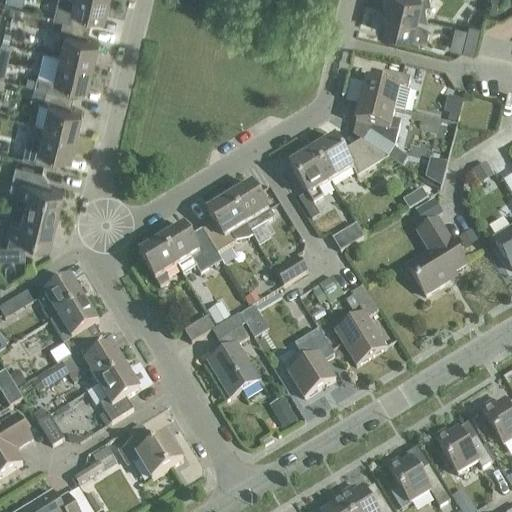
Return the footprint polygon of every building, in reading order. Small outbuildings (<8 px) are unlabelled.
[(56,0),(53,17),(62,19),(89,25),(92,14),(104,17),(107,0),(56,0)] [(385,0),(383,11),(415,19),(427,22),(424,5),(430,5),(429,0),(385,0)] [(413,29),(415,19),(383,11),(377,32),(424,44),(427,33),(413,29)] [(89,25),(62,19),(59,31),(64,32),(59,55),(93,63),(98,40),(86,37),(89,25)] [(473,55),(480,28),(467,25),(460,52),(473,55)] [(4,32),(2,41),(8,43),(10,34),(4,32)] [(1,43),(0,45),(0,58),(8,60),(11,45),(1,43)] [(35,79),(34,86),(72,95),(74,84),(87,87),(93,63),(59,55),(42,51),(35,79)] [(365,82),(360,103),(393,111),(403,114),(409,93),(406,92),(409,80),(382,74),(379,85),(365,82)] [(424,75),(421,87),(443,92),(446,81),(424,75)] [(27,77),(26,84),(34,86),(35,79),(27,77)] [(72,95),(34,86),(31,98),(47,102),(42,125),(75,133),(80,110),(69,107),(72,95)] [(447,99),(443,114),(459,118),(462,103),(447,99)] [(360,103),(354,125),(371,129),(370,134),(363,145),(386,159),(393,149),(400,124),(390,122),(393,111),(360,103)] [(75,133),(42,125),(36,148),(31,147),(28,158),(55,165),(58,154),(69,157),(75,133)] [(386,159),(363,145),(360,142),(342,153),(334,140),(311,154),(330,185),(351,171),(356,179),(387,160),(386,159)] [(330,185),(311,154),(288,168),(312,206),(322,200),(318,192),(330,185)] [(22,209),(55,217),(62,189),(38,183),(41,171),(13,164),(8,187),(16,189),(15,192),(25,194),(22,209)] [(485,165),(470,174),(479,187),(493,178),(485,165)] [(428,166),(424,180),(440,189),(445,170),(428,166)] [(250,186),(228,199),(245,226),(245,227),(250,235),(273,220),(268,212),(266,213),(250,186)] [(420,192),(412,198),(417,206),(425,200),(420,192)] [(213,224),(201,231),(216,256),(235,244),(247,241),(252,238),(250,235),(245,227),(245,226),(228,199),(206,213),(213,224)] [(307,200),(297,205),(302,213),(311,207),(307,200)] [(432,202),(416,213),(424,226),(441,215),(432,202)] [(55,217),(22,209),(19,221),(9,219),(6,232),(8,233),(5,245),(0,245),(0,259),(24,258),(23,244),(25,237),(49,243),(55,217)] [(511,230),(507,221),(502,220),(492,227),(491,231),(497,240),(493,242),(511,273),(511,230)] [(340,254),(363,239),(355,226),(332,240),(340,254)] [(216,256),(201,231),(200,231),(188,238),(182,228),(160,242),(176,268),(181,277),(194,269),(199,277),(220,264),(216,256)] [(470,232),(457,241),(463,251),(477,243),(470,232)] [(465,269),(443,233),(428,243),(434,253),(407,270),(425,299),(443,287),(441,284),(465,269)] [(176,268),(160,242),(137,256),(154,282),(159,289),(168,284),(163,276),(176,268)] [(282,288),(306,274),(299,263),(276,277),(282,288)] [(49,307),(57,319),(84,303),(70,281),(44,297),(44,298),(36,302),(42,311),(49,307)] [(317,288),(310,293),(318,307),(326,302),(317,288)] [(384,352),(370,329),(366,322),(377,315),(361,289),(350,296),(362,316),(334,334),(356,370),(384,352)] [(28,292),(17,299),(23,310),(35,303),(28,292)] [(253,295),(244,301),(248,309),(258,303),(253,295)] [(59,366),(69,359),(71,359),(94,344),(101,340),(94,328),(97,326),(84,303),(57,319),(49,324),(58,338),(63,347),(49,355),(57,367),(59,366)] [(221,305),(206,314),(214,329),(230,320),(221,305)] [(239,318),(244,327),(258,319),(253,310),(239,318)] [(206,319),(190,329),(182,334),(190,346),(214,331),(206,319)] [(237,347),(248,340),(241,328),(217,342),(224,354),(206,364),(229,401),(258,383),(237,347)] [(304,401),(334,382),(323,365),(334,358),(317,332),(293,347),(303,364),(287,374),(304,401)] [(69,359),(59,366),(66,377),(70,383),(80,377),(81,378),(89,374),(97,388),(125,371),(112,349),(100,356),(94,344),(71,359),(69,359)] [(57,367),(29,384),(36,395),(66,377),(59,366),(57,367)] [(97,388),(87,394),(96,409),(99,407),(104,415),(110,426),(111,427),(133,413),(132,412),(125,401),(139,393),(125,371),(97,388)] [(0,396),(8,410),(21,402),(4,373),(0,375),(0,396)] [(17,373),(8,378),(15,391),(24,385),(17,373)] [(485,408),(480,412),(503,449),(504,448),(511,459),(511,458),(511,402),(505,407),(503,404),(488,413),(485,408)] [(66,408),(54,415),(56,420),(68,412),(66,408)] [(286,408),(273,416),(282,432),(296,424),(286,408)] [(41,412),(31,418),(36,425),(45,419),(41,412)] [(104,415),(98,419),(104,429),(110,426),(104,415)] [(31,442),(17,418),(0,428),(0,479),(20,467),(12,454),(31,442)] [(50,449),(63,442),(48,418),(45,419),(36,425),(50,449)] [(481,471),(491,465),(467,426),(442,441),(439,437),(434,440),(457,477),(477,465),(481,471)] [(127,445),(145,438),(141,428),(123,435),(127,445)] [(150,484),(181,464),(166,440),(148,452),(140,440),(117,454),(126,469),(137,462),(150,484)] [(106,451),(91,460),(95,468),(97,466),(111,458),(106,451)] [(401,511),(429,494),(438,510),(449,503),(422,458),(417,451),(407,457),(409,461),(394,471),(391,466),(386,469),(399,490),(391,496),(401,511)] [(95,468),(72,482),(77,489),(102,473),(97,466),(95,468)] [(342,496),(338,499),(345,511),(388,511),(373,488),(363,494),(361,491),(345,501),(342,496)] [(74,511),(66,499),(56,505),(51,496),(25,511),(74,511)] [(100,511),(92,498),(84,502),(90,511),(100,511)] [(345,511),(338,499),(333,501),(336,506),(326,511),(345,511)] [(473,511),(468,503),(458,509),(459,511),(473,511)]
